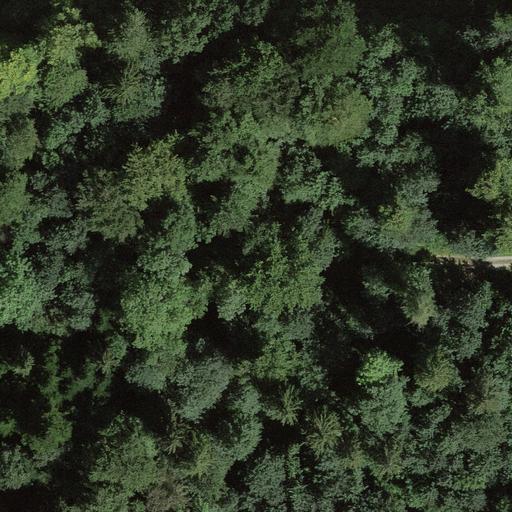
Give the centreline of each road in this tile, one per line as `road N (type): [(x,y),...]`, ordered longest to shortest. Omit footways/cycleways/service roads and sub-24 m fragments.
road 1 (track): [(0,326),(75,324),(344,255),(511,259)]
road 2 (track): [(488,258),(152,511)]
